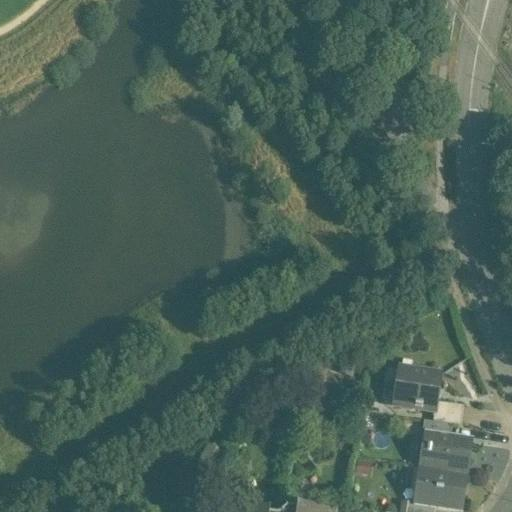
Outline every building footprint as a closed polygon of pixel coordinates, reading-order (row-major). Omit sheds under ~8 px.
[(441,377),(399,371),(394,407),(434,413),(435,413),(437,405),(441,377)] [(463,409),(437,405),(435,413),(434,413),(433,425),(451,427),(460,429),(463,409)] [(433,425),(424,423),(421,439),(429,440),(429,438),(449,441),(451,427),(433,425)] [(449,441),(429,438),(429,440),(424,472),(462,477),(467,444),(449,441)] [(457,511),(462,477),(424,472),(418,506),(435,509),(457,511)]
